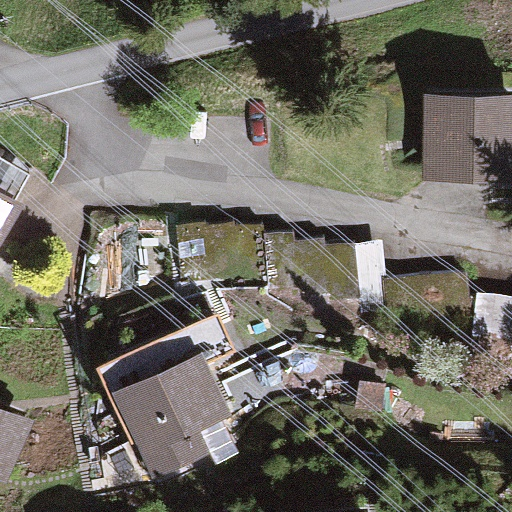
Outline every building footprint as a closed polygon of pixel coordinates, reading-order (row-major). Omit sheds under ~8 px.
[(511,90),(424,92),(426,178),(511,176),(511,90)] [(0,250),(26,203),(0,188),(0,250)] [(393,286),(393,229),(276,229),(276,287),(393,286)] [(479,268),(396,267),(396,310),(478,312),(479,268)] [(206,352),(115,389),(154,483),(221,455),(209,425),(232,415),(206,352)] [(37,417),(0,401),(0,478),(8,482),(37,417)]
